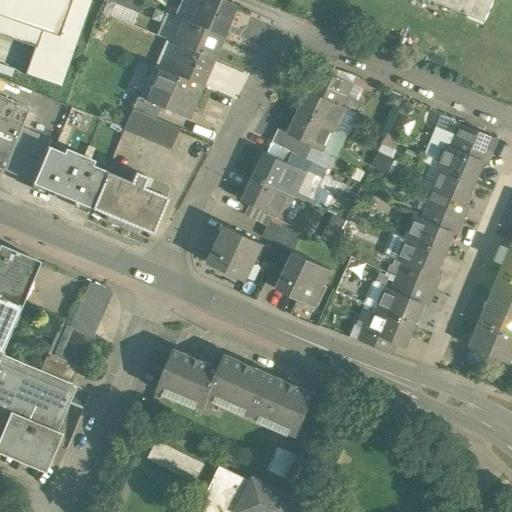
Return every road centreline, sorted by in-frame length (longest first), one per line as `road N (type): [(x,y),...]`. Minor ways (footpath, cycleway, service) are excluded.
road 1 (residential): [(160,279),(267,69),(295,47),(324,45),(511,122)]
road 2 (residential): [(511,436),(440,396),(160,279)]
road 3 (residential): [(160,279),(62,511)]
road 4 (residential): [(160,279),(0,215)]
